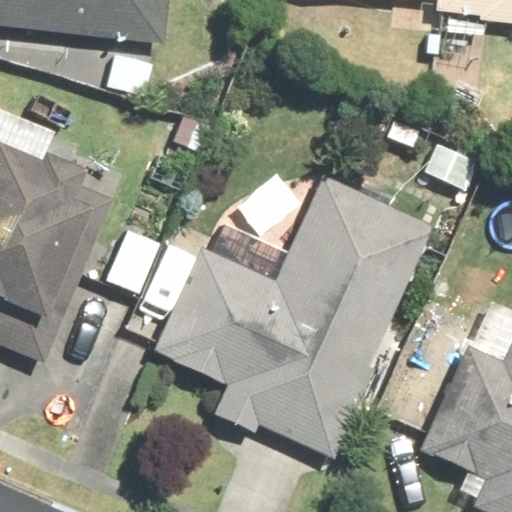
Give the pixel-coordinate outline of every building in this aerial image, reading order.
[(0,0),(0,29),(161,48),(166,0),(0,0)] [(511,0),(367,0),(408,4),(407,0),(432,0),(433,0),(432,14),(473,17),(472,26),(511,30),(511,0)] [(0,350),(43,368),(113,205),(74,189),(78,177),(4,145),(1,153),(0,152),(0,350)] [(255,430),(329,463),(433,230),(320,180),(274,283),(196,249),(149,355),(226,389),(211,423),(250,441),(255,430)] [(476,511),(511,511),(511,335),(499,365),(462,349),(415,454),(482,484),(470,509),(476,511)]
